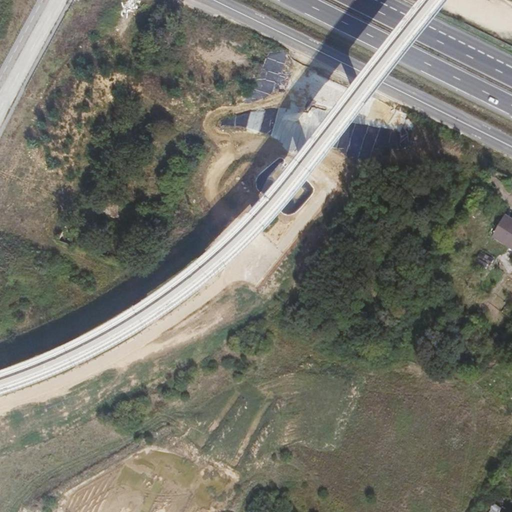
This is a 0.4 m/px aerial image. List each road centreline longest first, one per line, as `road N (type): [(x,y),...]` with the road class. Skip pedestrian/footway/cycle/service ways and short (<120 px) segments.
road 1 (secondary): [(511,147),(427,104),(291,104),(214,160),(153,229),(88,280),(0,330)]
road 2 (trunk): [(295,0),(511,106)]
road 3 (trunk): [(511,78),(359,0)]
